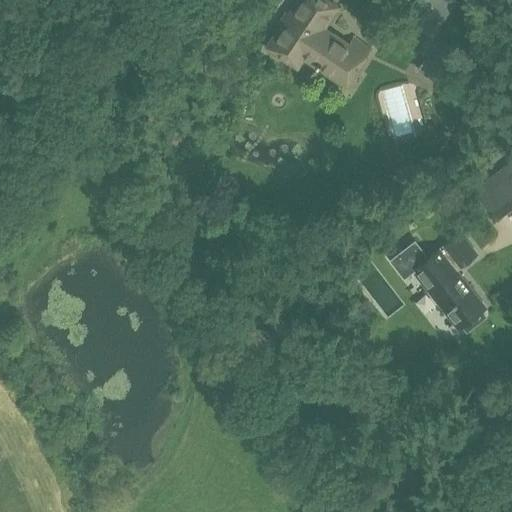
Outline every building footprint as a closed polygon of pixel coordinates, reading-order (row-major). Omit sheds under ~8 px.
[(303,56),(346,85),(369,51),(352,40),(347,46),(322,29),(337,7),(326,0),(299,0),(268,46),(296,66),(303,56)] [(418,0),(406,19),(432,37),(456,0),(418,0)] [(418,70),(433,80),(441,68),(443,69),(456,48),(439,37),(418,70)] [(423,116),(404,117),(406,146),(425,145),(423,116)] [(511,158),(476,186),(499,217),(511,207),(511,158)] [(415,272),(459,328),(485,308),(456,270),(477,254),(461,233),(427,259),(422,254),(413,252),(412,249),(390,266),(386,279),(403,286),(407,274),(410,276),(415,272)] [(487,270),(470,281),(477,292),(494,281),(487,270)] [(386,287),(372,300),(408,338),(422,325),(386,287)] [(478,337),(495,341),(499,328),(481,324),(478,337)]
